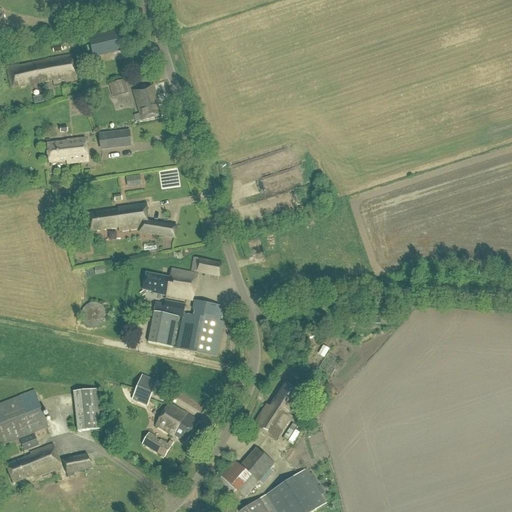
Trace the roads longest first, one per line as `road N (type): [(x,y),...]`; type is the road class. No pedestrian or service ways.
road 1 (unclassified): [(245,307),(144,0)]
road 2 (unclassified): [(511,298),(335,287),(245,307)]
road 3 (unclassified): [(168,511),(214,453),(252,375),(245,307)]
